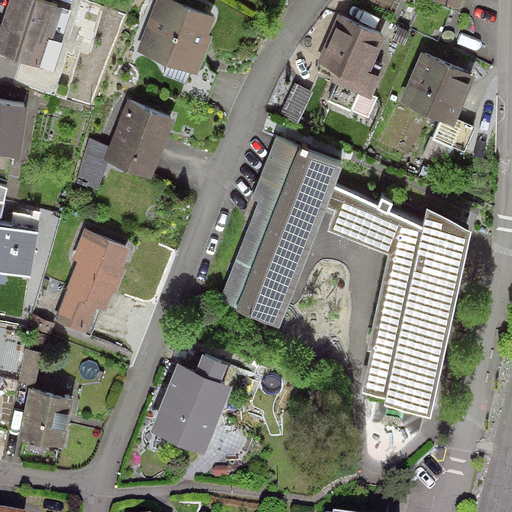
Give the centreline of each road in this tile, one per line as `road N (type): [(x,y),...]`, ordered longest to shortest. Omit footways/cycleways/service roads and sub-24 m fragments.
road 1 (residential): [(102,487),(123,414),(245,110),(312,0)]
road 2 (residential): [(501,0),(502,285),(449,511)]
